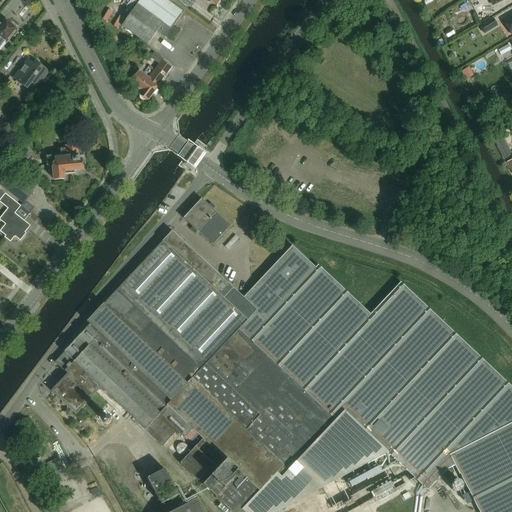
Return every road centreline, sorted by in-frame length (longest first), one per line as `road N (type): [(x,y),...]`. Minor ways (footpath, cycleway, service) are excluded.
road 1 (unclassified): [(511,327),(419,259),(277,211),(210,168)]
road 2 (residential): [(0,425),(210,168)]
road 3 (tertiary): [(0,337),(153,131)]
road 4 (residential): [(210,168),(325,0)]
road 5 (tertiary): [(153,131),(123,114),(62,0)]
road 6 (tertiary): [(153,131),(248,0)]
road 7 (unknown): [(25,392),(76,442),(116,511)]
